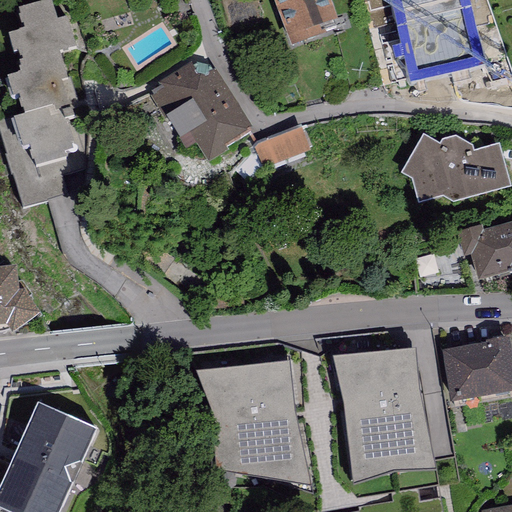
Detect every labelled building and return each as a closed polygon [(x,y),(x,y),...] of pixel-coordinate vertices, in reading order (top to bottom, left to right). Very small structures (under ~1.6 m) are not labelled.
[(328,0),(272,0),(290,50),(322,39),(319,30),(337,23),(328,0)] [(412,0),(416,16),(443,11),(442,3),(457,0),(412,0)] [(51,2),(10,14),(17,36),(7,40),(18,77),(5,81),(12,102),(18,101),(24,120),(53,111),(55,116),(61,114),(61,116),(71,113),(80,110),(70,78),(67,79),(59,54),(76,49),(67,19),(57,22),(51,2)] [(194,64),(157,86),(160,89),(149,95),(186,154),(195,147),(208,166),(227,155),(223,149),(253,130),(216,70),(194,64)] [(13,118),(0,121),(0,138),(12,178),(13,177),(23,210),(67,196),(61,176),(69,174),(63,157),(73,154),(71,147),(73,146),(66,124),(73,122),(71,113),(61,116),(61,114),(55,116),(53,111),(24,120),(15,123),(13,118)] [(256,145),(254,150),(262,172),(310,155),(301,130),(256,145)] [(498,149),(473,155),(472,150),(455,140),(442,144),(439,147),(423,138),(401,177),(411,183),(417,208),(443,201),(453,207),(510,192),(498,149)] [(482,229),(456,236),(462,261),(468,259),(476,287),(511,277),(511,225),(483,233),(482,229)] [(16,273),(0,274),(0,336),(1,337),(8,335),(12,340),(39,322),(22,297),(19,297),(16,273)] [(460,339),(440,343),(451,407),(511,396),(511,360),(508,341),(484,345),(484,347),(462,351),(460,339)] [(416,354),(333,362),(353,489),(392,476),(434,475),(419,397),(416,354)] [(294,412),(289,364),(196,374),(212,410),(215,475),(311,490),(294,412)] [(61,511),(95,435),(36,411),(0,492),(0,511),(61,511)]
